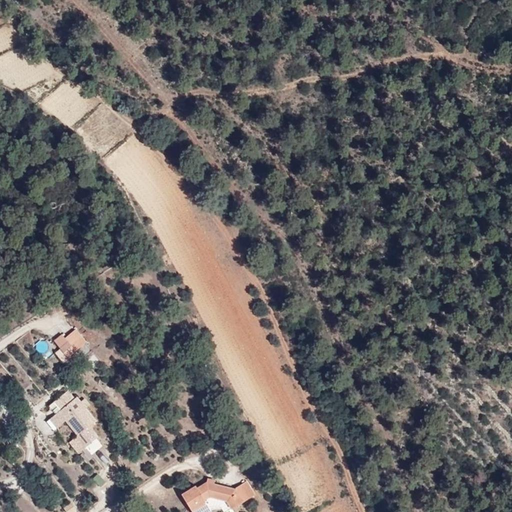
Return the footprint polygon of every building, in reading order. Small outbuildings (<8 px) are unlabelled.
[(98,349),(74,328),(45,343),(64,367),(98,349)] [(107,432),(65,393),(38,423),(77,460),(107,432)] [(100,472),(93,476),(98,486),(105,483),(100,472)] [(247,476),(174,493),(189,511),(194,511),(248,501),(247,476)] [(62,505),(66,511),(71,511),(76,509),(70,500),(62,505)]
